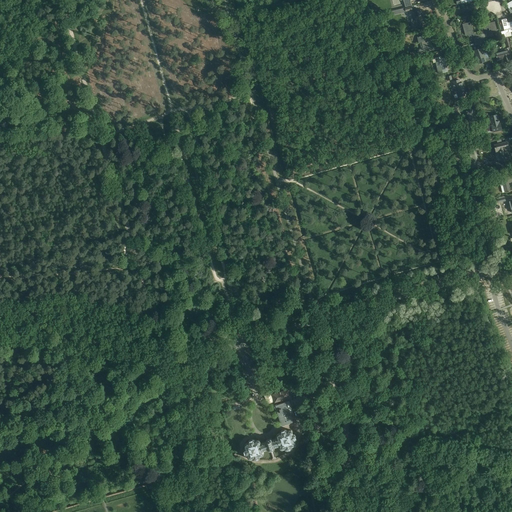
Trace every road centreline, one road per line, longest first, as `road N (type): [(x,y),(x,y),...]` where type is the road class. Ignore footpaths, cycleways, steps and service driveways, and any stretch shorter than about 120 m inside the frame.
road 1 (unclassified): [(240,343),(511,265)]
road 2 (unclassified): [(167,364),(0,344)]
road 3 (track): [(61,0),(101,136)]
